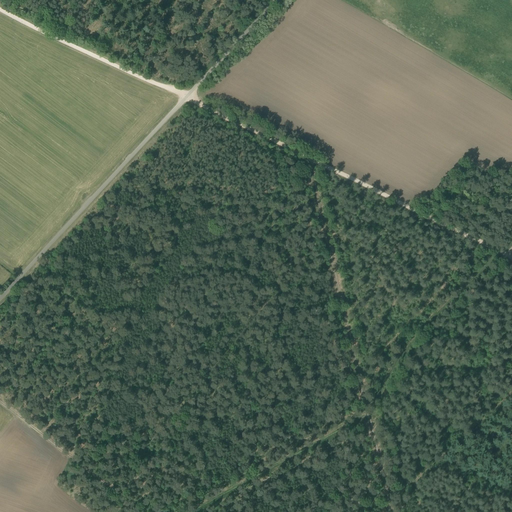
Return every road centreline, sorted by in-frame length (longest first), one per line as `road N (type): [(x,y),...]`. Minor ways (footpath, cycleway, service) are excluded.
road 1 (unclassified): [(0,298),(278,0)]
road 2 (track): [(309,156),(388,509)]
road 3 (track): [(0,8),(309,156)]
road 4 (track): [(511,258),(309,156)]
road 5 (track): [(182,511),(367,413)]
road 6 (track): [(0,401),(141,511)]
